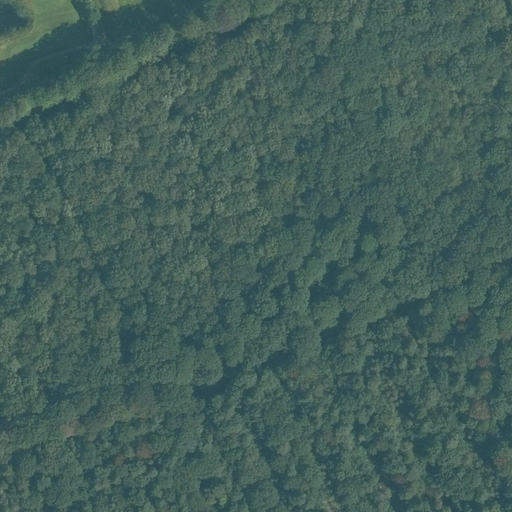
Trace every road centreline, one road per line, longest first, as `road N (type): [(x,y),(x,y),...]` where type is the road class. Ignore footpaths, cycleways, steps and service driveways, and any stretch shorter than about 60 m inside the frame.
road 1 (unknown): [(511,259),(175,405)]
road 2 (unknown): [(0,119),(258,0)]
road 3 (track): [(80,0),(98,42),(35,62),(0,93)]
